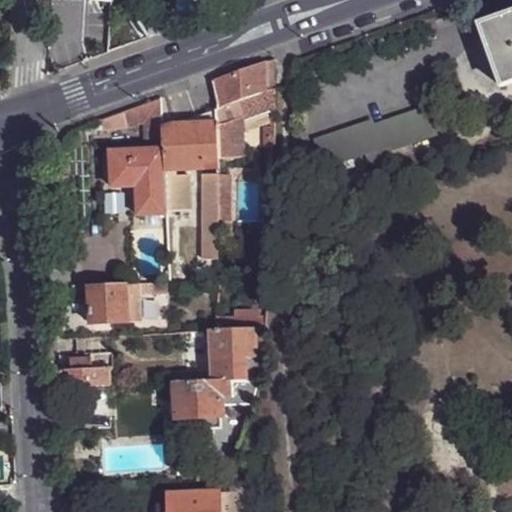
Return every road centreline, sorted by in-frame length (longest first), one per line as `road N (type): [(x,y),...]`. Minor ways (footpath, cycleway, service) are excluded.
road 1 (residential): [(24,119),(39,511)]
road 2 (secondary): [(344,0),(24,119)]
